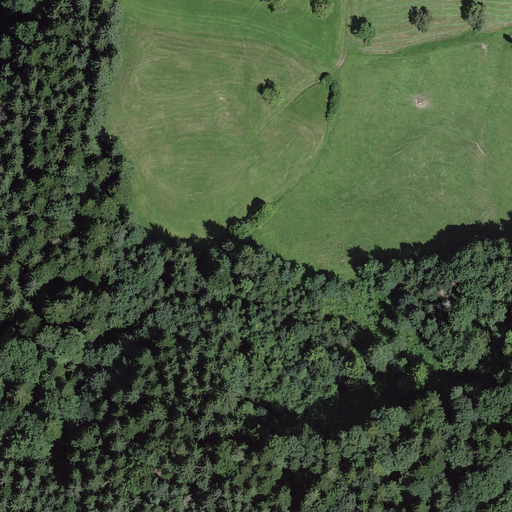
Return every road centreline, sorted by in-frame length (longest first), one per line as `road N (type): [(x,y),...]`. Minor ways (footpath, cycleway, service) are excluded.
road 1 (track): [(511,369),(499,373),(460,423),(451,493),(458,511)]
road 2 (track): [(293,95),(338,68),(348,0)]
